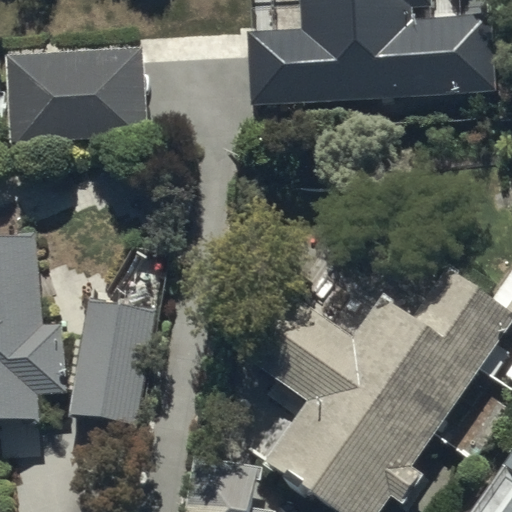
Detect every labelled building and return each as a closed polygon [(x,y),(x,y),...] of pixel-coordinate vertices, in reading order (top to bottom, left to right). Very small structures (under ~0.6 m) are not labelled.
[(428,8),(427,0),(297,0),(299,30),(249,32),(252,102),(496,92),(492,14),(414,18),(413,8),(428,8)] [(8,52),(9,140),(146,134),(142,46),(8,52)] [(35,234),(0,236),(0,424),(43,422),(41,398),(64,397),(60,322),(40,323),(35,234)] [(289,287),(245,354),(310,401),(266,461),(335,511),(382,511),(391,500),(401,508),(422,479),(411,469),(511,325),(511,270),(495,293),(449,260),(412,310),(390,294),(358,338),(289,287)] [(154,310),(88,300),(70,419),(137,429),(154,310)] [(511,511),(511,452),(469,511),(511,511)]
